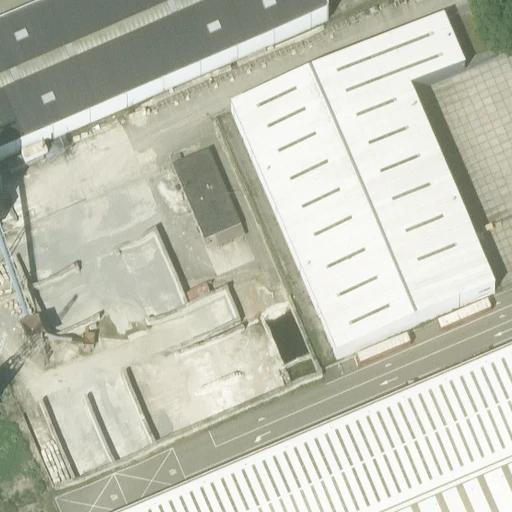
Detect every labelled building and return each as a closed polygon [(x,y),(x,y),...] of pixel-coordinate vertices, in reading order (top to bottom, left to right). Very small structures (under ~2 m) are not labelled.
[(328,24),(328,23),(328,22),(328,21),(319,0),(75,0),(0,32),(0,163),(326,25),(327,24),(328,24)] [(464,73),(443,24),(231,115),(337,362),(494,295),(409,97),(464,73)] [(241,230),(241,229),(209,154),(172,170),(204,245),(241,230)] [(187,303),(159,231),(111,250),(130,297),(139,293),(144,306),(139,308),(144,320),(187,303)] [(511,511),(511,357),(151,511),(511,511)]
